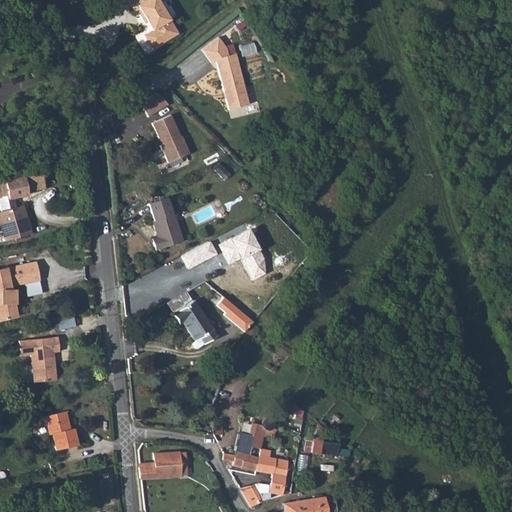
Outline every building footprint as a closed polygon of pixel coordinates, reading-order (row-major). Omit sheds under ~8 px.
[(153,0),(132,0),(122,7),(128,17),(130,15),(141,32),(143,30),(148,38),(138,44),(147,58),(172,41),(163,28),(165,23),(161,16),(158,16),(149,3),(153,0)] [(210,63),(215,61),(222,91),(225,90),(227,97),(224,98),(227,109),(248,103),(233,52),(232,44),(225,46),(218,37),(201,49),(210,63)] [(237,47),(240,56),(255,52),(252,43),(237,47)] [(158,91),(138,103),(146,116),(166,103),(158,91)] [(169,114),(150,122),(160,144),(158,145),(166,161),(187,152),(179,135),(178,136),(169,114)] [(221,179),(228,175),(218,161),(212,166),(221,179)] [(42,190),(38,175),(0,183),(0,231),(4,243),(31,235),(21,207),(14,209),(12,200),(25,197),(24,193),(42,190)] [(164,197),(146,203),(152,220),(150,220),(156,236),(158,239),(152,242),(154,249),(181,239),(171,212),(170,213),(164,197)] [(225,239),(215,244),(227,265),(238,260),(250,283),(269,272),(257,248),(255,249),(243,226),(224,237),(225,239)] [(276,264),(293,254),(292,251),(302,245),(296,234),(268,250),(276,264)] [(208,241),(180,256),(187,269),(216,254),(208,241)] [(43,284),(39,267),(0,275),(0,315),(3,326),(20,322),(17,308),(21,307),(19,294),(14,295),(13,291),(28,287),(43,284)] [(28,287),(31,302),(46,298),(43,284),(28,287)] [(223,296),(216,305),(225,312),(223,314),(244,331),(253,321),(223,296)] [(188,323),(201,343),(206,339),(210,345),(223,338),(200,302),(179,315),(185,325),(188,323)] [(62,354),(61,338),(21,343),(22,359),(34,358),(36,383),(60,381),(57,354),(62,354)] [(206,339),(201,343),(197,345),(200,349),(203,350),(210,345),(206,339)] [(272,423),(273,420),(273,419),(272,416),(269,415),(265,415),(263,419),(264,423),(268,424),(272,423)] [(73,435),(70,417),(49,422),(54,439),(59,438),(62,452),(81,448),(78,434),(73,435)] [(236,426),(234,441),(245,443),(247,443),(257,447),(262,422),(251,420),(250,429),(236,426)] [(334,457),(337,443),(319,439),(322,428),(312,426),(306,450),(334,457)] [(254,470),(256,453),(246,451),(244,450),(245,443),(234,441),(233,447),(228,447),(227,450),(229,452),(226,452),(225,460),(231,461),(230,465),(254,470)] [(263,448),(257,447),(256,453),(254,470),(269,473),(268,484),(252,485),(256,494),(266,491),(280,494),(285,459),(263,454),(263,448)] [(139,462),(139,477),(186,474),(184,450),(153,452),(154,461),(139,462)] [(249,506),(258,501),(256,494),(252,485),(238,487),(249,506)] [(324,511),(323,497),(282,503),(282,511),(324,511)]
